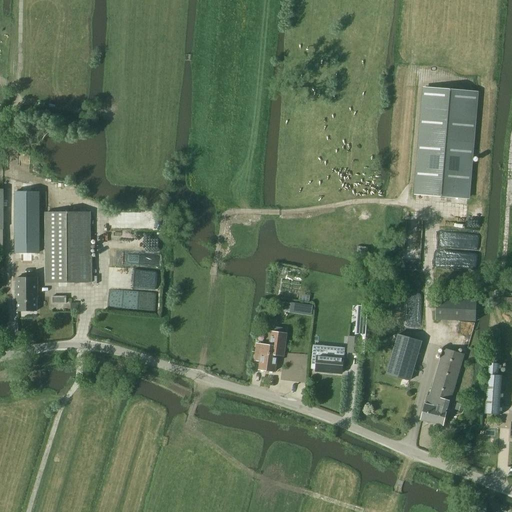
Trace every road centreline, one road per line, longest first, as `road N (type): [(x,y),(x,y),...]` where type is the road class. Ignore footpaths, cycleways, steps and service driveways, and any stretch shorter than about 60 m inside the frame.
road 1 (track): [(396,492),(381,508),(363,508),(264,479),(194,430),(224,216),(403,201),(404,215),(433,218),(433,344)]
road 2 (tertiary): [(0,358),(49,347),(113,349),(304,409),(511,492)]
road 3 (track): [(30,511),(63,403),(79,380),(81,345)]
